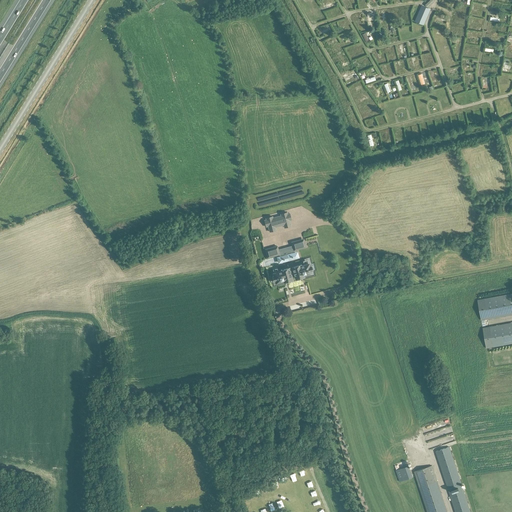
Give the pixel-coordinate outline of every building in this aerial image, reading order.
[(295,0),(297,0),(299,2),(298,2),(298,3),(297,3),(301,10),(302,9),(305,15),(305,16),(304,16),(308,23),(309,22),(311,25),(310,25),(309,26),(311,29),(312,29),(313,29),(315,34),(314,35),(329,27),(328,25),(330,24),(324,14),(325,14),(326,13),(322,7),(321,7),(318,1),(319,0),(318,0),(295,0)] [(360,0),(341,0),(367,49),(383,41),(360,0)] [(387,4),(381,7),(390,23),(396,20),(387,4)] [(422,6),(417,21),(420,22),(421,17),(425,19),(428,8),(422,6)] [(466,14),(465,21),(468,21),(469,18),(474,19),(476,9),(470,8),(469,15),(466,14)] [(495,12),(493,22),(499,23),(499,27),(502,27),(503,21),(500,20),(501,13),(495,12)] [(412,31),(415,31),(415,22),(411,22),(411,25),(403,25),(403,28),(406,28),(406,25),(409,25),(409,27),(412,27),(412,31)] [(484,35),(483,39),(485,39),(484,45),(496,47),(497,41),(490,40),(490,36),(484,35)] [(430,41),(425,44),(426,47),(429,45),(430,46),(432,50),(442,46),(440,43),(441,43),(440,40),(432,44),(430,41)] [(481,50),(481,54),(487,55),(488,52),(495,53),(496,47),(484,45),(483,51),(481,50)] [(338,52),(342,50),(341,46),(332,49),(335,56),(339,54),(338,52)] [(435,56),(432,57),(434,60),(439,58),(437,55),(445,51),(444,50),(444,51),(442,46),(432,50),(435,55),(435,56)] [(394,61),(390,63),(394,69),(400,65),(402,68),(407,65),(405,63),(404,63),(399,56),(394,59),(394,60),(394,61)] [(440,60),(435,63),(437,66),(438,65),(442,73),(448,70),(447,68),(451,65),(448,60),(442,63),(440,60)] [(399,76),(398,77),(399,78),(399,79),(401,82),(406,79),(410,77),(409,76),(408,74),(407,72),(413,69),(411,65),(402,70),(403,74),(399,76)] [(370,71),(364,74),(367,79),(368,82),(367,83),(367,84),(368,86),(374,83),(373,82),(373,81),(372,80),(375,79),(379,77),(375,71),(372,73),(371,72),(370,71)] [(406,79),(401,82),(403,87),(408,85),(409,84),(411,88),(420,83),(418,79),(412,82),(410,77),(406,79)] [(354,88),(362,84),(360,79),(351,83),(354,88)] [(375,85),(369,88),(371,91),(374,89),(376,95),(385,90),(383,85),(376,88),(375,85)] [(358,100),(368,94),(366,90),(356,96),(358,100)] [(385,90),(376,95),(379,99),(387,95),(388,94),(385,90)] [(438,91),(432,94),(437,103),(442,100),(444,103),(447,101),(444,96),(441,98),(438,91)] [(511,95),(511,97),(503,102),(508,110),(511,108),(511,92),(511,94),(511,95)] [(387,95),(379,99),(381,104),(389,99),(390,99),(388,94),(387,95)] [(432,94),(427,97),(430,103),(427,105),(430,110),(433,109),(432,106),(437,103),(432,94)] [(389,99),(381,104),(384,109),(381,110),(383,113),(388,110),(387,107),(393,104),(391,100),(390,99),(389,99)] [(419,101),(414,104),(419,113),(424,110),(425,113),(428,111),(426,106),(423,107),(419,101)] [(414,104),(408,107),(412,113),(409,115),(412,120),(415,118),(413,116),(419,113),(414,104)] [(390,113),(384,116),(386,119),(389,118),(392,123),(401,118),(399,116),(400,115),(399,113),(391,116),(390,113)] [(401,118),(392,123),(394,128),(392,130),(393,133),(399,130),(397,127),(403,124),(401,118)] [(266,219),(264,219),(266,226),(268,226),(269,231),(276,229),(276,227),(283,225),(284,227),(291,225),(290,220),(291,219),(290,212),(288,213),(287,211),(280,213),(281,215),(273,217),(273,215),(266,217),(266,219)] [(304,239),(292,242),(294,250),(306,247),(304,239)] [(277,246),(265,249),(268,258),(280,255),(277,246)] [(292,262),(290,263),(292,273),(294,273),(295,276),(296,278),(304,276),(303,275),(306,274),(312,273),(311,271),(312,270),(311,265),(310,266),(309,263),(298,266),(298,265),(293,267),(292,262)] [(274,276),(273,276),(274,281),(275,280),(276,283),(281,281),(284,280),(284,282),(292,279),(291,274),(292,273),(290,263),(288,264),(289,268),(284,269),(284,270),(273,273),(274,276)] [(296,289),(292,290),(293,293),(296,292),(298,300),(302,299),(300,292),(297,293),(296,289)] [(511,293),(485,298),(488,319),(511,314),(511,293)] [(290,295),(286,296),(288,302),(293,301),(293,300),(296,300),(294,294),(290,295)] [(511,322),(482,327),(487,348),(511,343),(511,322)] [(457,442),(452,425),(425,433),(429,449),(449,443),(449,445),(457,442)] [(470,511),(449,447),(436,451),(455,511),(470,511)] [(400,482),(413,477),(409,465),(396,470),(400,482)] [(414,471),(418,484),(419,487),(427,511),(447,511),(437,481),(432,465),(414,471)]
